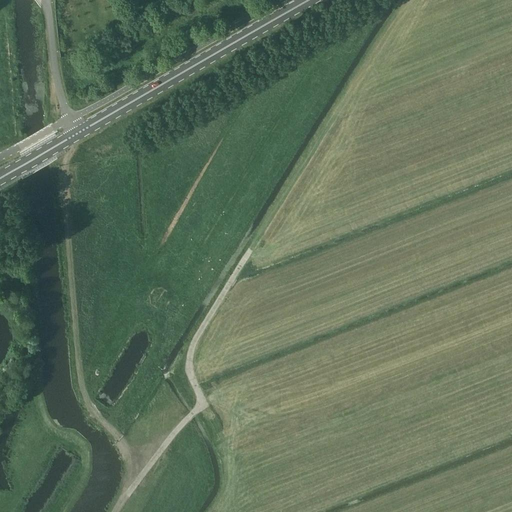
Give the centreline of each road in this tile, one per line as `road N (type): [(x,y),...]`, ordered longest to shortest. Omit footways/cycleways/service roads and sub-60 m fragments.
road 1 (secondary): [(77,132),(309,0)]
road 2 (track): [(147,468),(202,403),(187,361),(191,347),(251,249)]
road 3 (residential): [(70,119),(44,0)]
